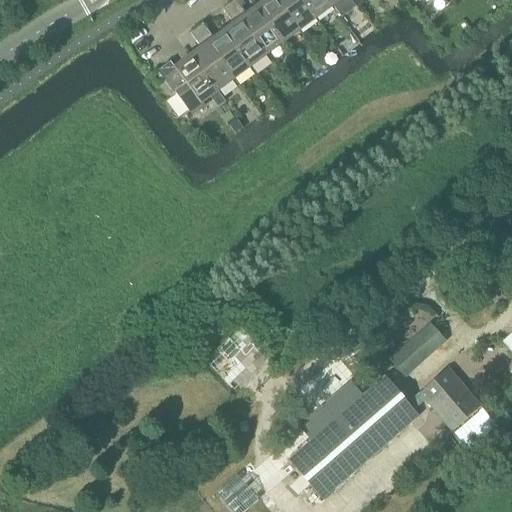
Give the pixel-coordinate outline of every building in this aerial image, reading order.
[(300,32),(276,0),(265,0),(267,2),(258,9),(283,44),(300,32)] [(316,20),(301,0),(276,0),(300,32),(316,20)] [(301,0),(316,20),(333,7),(327,0),(301,0)] [(283,44),(258,9),(247,17),(236,1),(230,5),(267,56),(283,44)] [(225,34),(251,68),(267,56),(230,5),(223,11),(234,27),(225,34)] [(251,68),(225,34),(215,41),(203,25),(197,30),(234,81),(251,68)] [(234,81),(197,30),(190,35),(202,51),(192,58),(217,93),(234,81)] [(226,104),(217,93),(192,58),(175,71),(170,64),(158,73),(174,96),(175,95),(189,113),(211,97),(219,109),(226,104)] [(390,361),(406,378),(446,342),(431,324),(390,361)] [(481,408),(449,370),(420,395),(452,433),(481,408)] [(385,380),(290,463),(322,501),(418,418),(385,380)]
